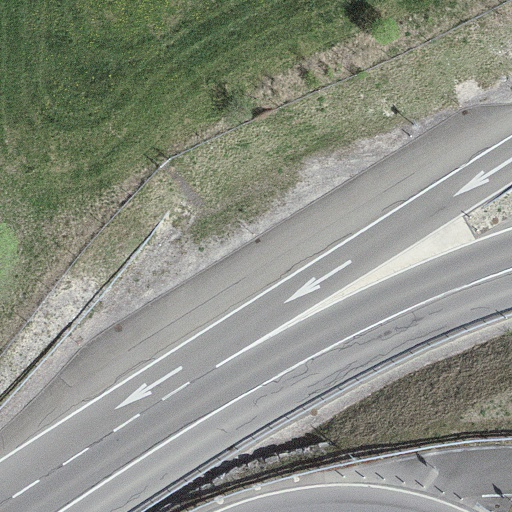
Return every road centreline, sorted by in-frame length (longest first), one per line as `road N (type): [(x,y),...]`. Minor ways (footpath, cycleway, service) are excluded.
road 1 (trunk): [(511,159),(247,332),(145,455)]
road 2 (trunk): [(511,268),(346,338),(145,455)]
